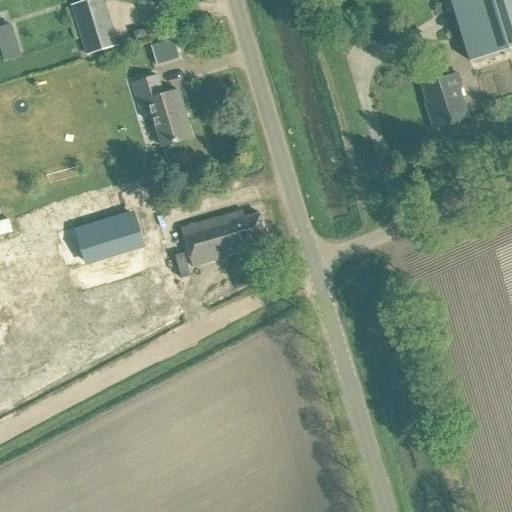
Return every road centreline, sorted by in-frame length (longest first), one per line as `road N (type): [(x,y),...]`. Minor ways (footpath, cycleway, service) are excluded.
road 1 (track): [(315,273),(0,436)]
road 2 (unclassified): [(234,0),(312,264)]
road 3 (unclassified): [(312,264),(386,511)]
road 4 (unclassified): [(511,179),(312,264)]
